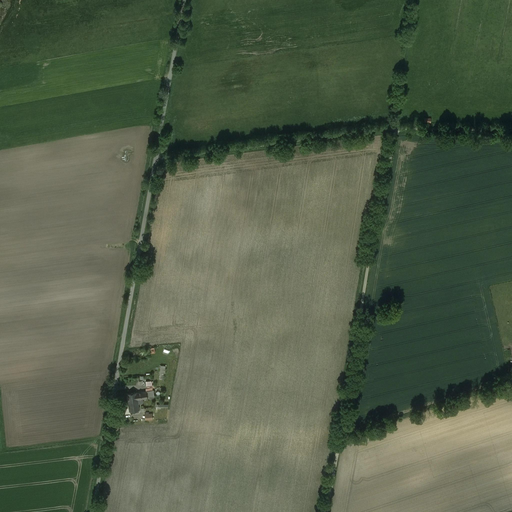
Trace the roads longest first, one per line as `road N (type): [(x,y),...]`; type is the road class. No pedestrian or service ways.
road 1 (unclassified): [(396,128),(327,511)]
road 2 (unclassified): [(92,511),(155,158)]
road 3 (unclassified): [(396,128),(155,158)]
road 4 (unclassified): [(155,158),(183,0)]
